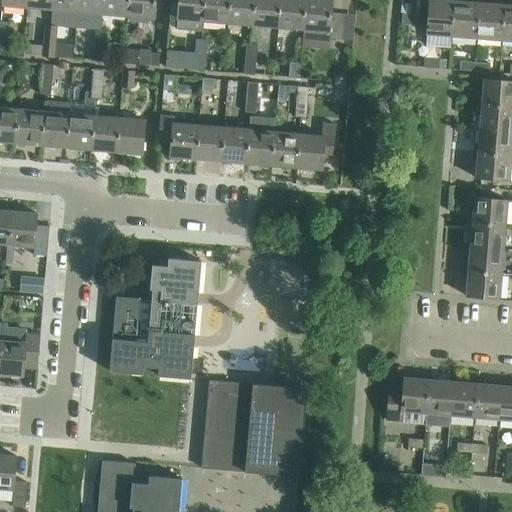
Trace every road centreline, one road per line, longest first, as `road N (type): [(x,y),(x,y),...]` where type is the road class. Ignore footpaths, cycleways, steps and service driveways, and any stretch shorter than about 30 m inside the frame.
road 1 (residential): [(22,420),(67,424),(87,209)]
road 2 (residential): [(87,209),(245,223)]
